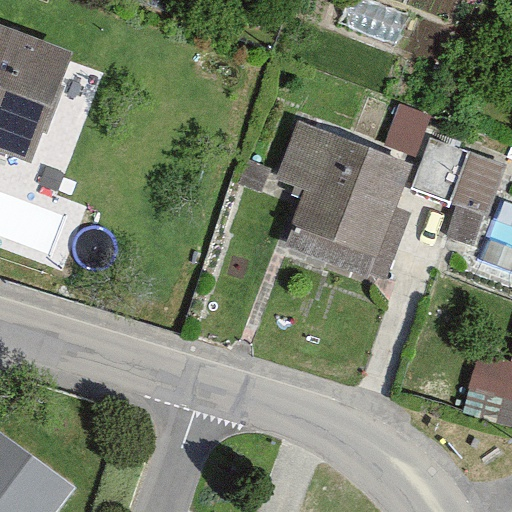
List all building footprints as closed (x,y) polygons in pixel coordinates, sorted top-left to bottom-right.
[(71,54),(0,26),(0,150),(29,162),(71,54)] [(400,100),(389,143),(419,151),(431,108),(400,100)] [(420,163),(286,113),(237,246),(371,296),(420,163)] [(450,228),(482,238),(508,157),(432,133),(415,185),(459,199),(450,228)] [(511,352),(471,355),(475,414),(511,411),(511,352)] [(0,511),(62,511),(79,490),(0,430),(0,511)]
